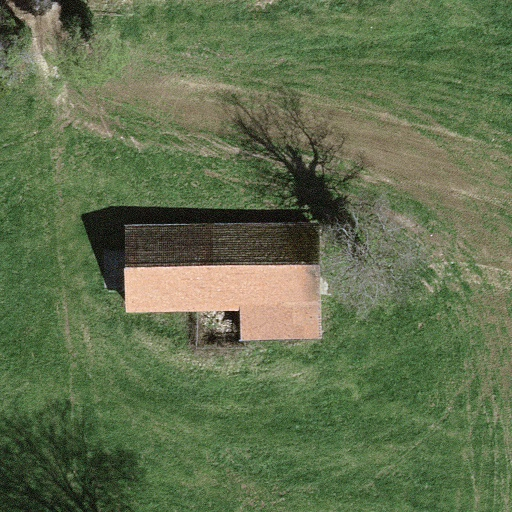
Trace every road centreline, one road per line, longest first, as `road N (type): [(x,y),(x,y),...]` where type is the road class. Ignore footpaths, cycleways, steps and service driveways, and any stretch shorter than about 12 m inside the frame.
road 1 (track): [(55,66),(66,261),(52,507),(0,509)]
road 2 (track): [(38,0),(55,66),(86,108),(354,178)]
